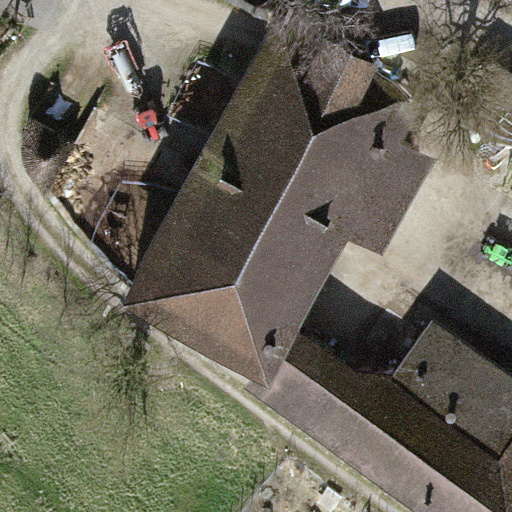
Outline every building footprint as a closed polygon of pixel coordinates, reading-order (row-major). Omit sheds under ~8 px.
[(281,16),(135,283),(261,352),(263,353),(281,320),(338,216),(381,239),(404,198),(362,175),(371,160),(400,176),(418,144),(385,126),(407,85),(281,16)] [(75,140),(33,118),(25,136),(24,154),(35,171),(50,184),(75,140)] [(511,143),(492,132),(464,175),(511,203),(511,143)] [(140,249),(165,180),(125,166),(100,235),(140,249)] [(261,352),(251,370),(447,511),(511,511),(511,379),(435,324),(398,375),(349,368),(281,320),(263,353),(261,352)]
